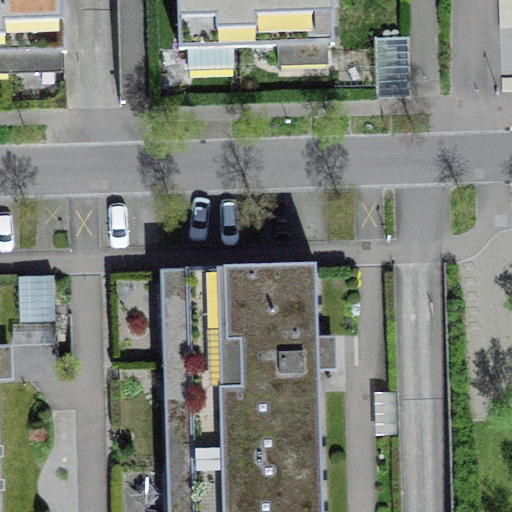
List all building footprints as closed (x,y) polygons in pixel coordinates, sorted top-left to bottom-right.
[(64,0),(2,0),(3,55),(66,54),(64,0)] [(177,0),(179,49),(334,45),(332,0),(177,0)] [(186,270),(191,462),(322,458),(316,266),(186,270)] [(56,329),(57,276),(23,275),(22,328),(56,329)] [(323,511),(322,458),(191,462),(192,511),(323,511)]
